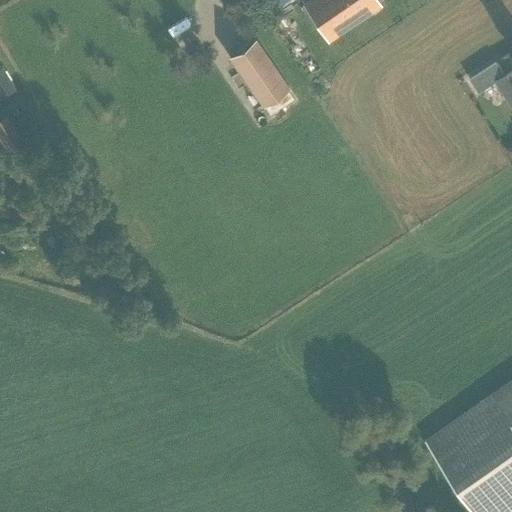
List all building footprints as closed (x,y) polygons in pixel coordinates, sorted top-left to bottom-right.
[(327,40),(380,4),(376,0),(310,0),(303,5),(327,40)] [(262,106),(289,88),(255,38),(228,56),(262,106)] [(511,69),(505,74),(496,61),(468,78),(478,92),(496,80),(511,103),(511,69)] [(0,95),(14,87),(0,65),(0,95)] [(26,145),(9,117),(0,122),(0,138),(10,155),(26,145)] [(511,511),(511,379),(420,442),(468,511),(511,511)]
